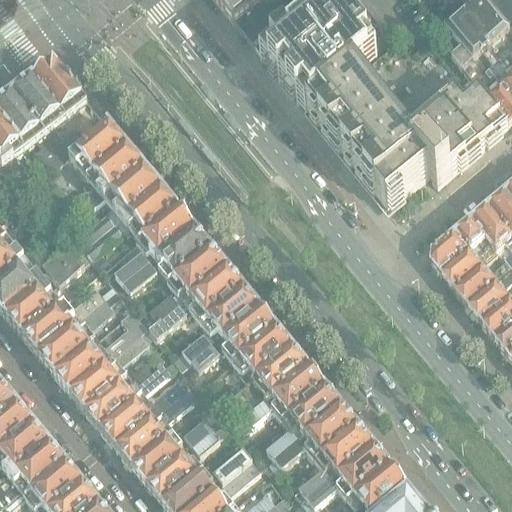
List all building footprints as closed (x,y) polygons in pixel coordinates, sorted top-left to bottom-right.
[(255,52),(261,59),(287,38),(257,0),(211,0),(234,27),(254,52),(255,52)] [(440,33),(443,31),(467,11),(458,0),(420,0),(417,3),(440,33)] [(509,35),(480,0),(467,11),(443,31),(460,52),(450,62),(462,75),(464,78),(481,64),(511,39),(509,36),(509,35)] [(511,0),(480,0),(509,35),(511,38),(511,0)] [(354,78),(360,55),(367,49),(338,14),(329,4),(307,21),(287,38),(261,59),(260,60),(271,73),(289,95),(306,116),(354,78)] [(511,69),(510,67),(504,61),(489,73),(511,100),(511,69)] [(511,129),(511,100),(489,73),(481,64),(464,78),(465,79),(463,80),(478,97),(508,133),(511,129)] [(54,135),(87,107),(59,72),(49,71),(33,84),(12,100),(67,166),(69,164),(74,159),(54,135)] [(481,156),(508,133),(478,97),(464,108),(454,97),(441,109),(404,140),(358,82),(354,78),(306,116),(387,216),(424,187),(428,183),(437,193),(481,156)] [(67,166),(12,100),(0,109),(0,125),(23,155),(35,146),(41,154),(36,158),(51,178),(67,166)] [(23,155),(0,125),(0,156),(18,181),(25,175),(15,162),(23,155)] [(105,206),(143,174),(108,132),(74,159),(69,164),(89,189),(84,193),(87,197),(45,232),(53,242),(61,235),(65,239),(105,206)] [(18,181),(0,156),(0,175),(10,188),(18,181)] [(83,259),(161,195),(143,174),(105,206),(110,214),(106,222),(74,248),(75,249),(83,259)] [(139,246),(177,215),(161,195),(83,259),(90,267),(92,268),(123,242),(131,238),(139,246)] [(511,207),(505,198),(491,211),(511,238),(511,207)] [(511,238),(491,211),(472,226),(491,251),(496,256),(506,249),(511,256),(511,238)] [(117,298),(194,236),(177,215),(139,246),(135,249),(146,262),(143,263),(142,262),(115,284),(121,292),(116,296),(117,298)] [(472,226),(461,235),(475,252),(481,248),(484,251),(486,254),(491,251),(472,226)] [(0,285),(24,265),(0,234),(0,285)] [(432,270),(440,281),(475,252),(461,235),(433,259),(432,259),(431,270),(432,270)] [(168,289),(210,255),(194,236),(117,298),(121,303),(125,308),(157,281),(155,279),(159,279),(168,289)] [(482,273),(477,266),(478,261),(486,254),(484,251),(481,248),(475,252),(440,281),(453,297),(482,273)] [(45,290),(39,282),(46,278),(52,285),(83,259),(75,249),(43,275),(35,278),(24,265),(0,285),(0,318),(4,323),(45,290)] [(149,339),(226,274),(210,255),(168,289),(166,290),(177,304),(174,307),(171,304),(150,321),(149,319),(140,327),(147,336),(149,339)] [(21,343),(61,310),(54,301),(60,295),(84,273),(84,272),(90,267),(83,259),(52,285),(57,291),(52,298),(45,290),(4,323),(21,343)] [(110,271),(102,261),(92,269),(101,279),(110,271)] [(466,313),(511,273),(507,267),(489,282),(482,273),(453,297),(466,313)] [(506,301),(506,295),(511,289),(511,273),(466,313),(479,328),(509,304),(506,301)] [(199,330),(242,294),(226,274),(149,339),(151,341),(157,348),(187,323),(191,320),(199,330)] [(37,363),(117,298),(116,296),(112,292),(100,301),(96,296),(71,317),(64,308),(61,310),(21,343),(37,363)] [(190,371),(259,315),(242,294),(199,330),(207,340),(173,368),(181,378),(190,371)] [(96,347),(90,339),(115,318),(110,313),(121,303),(117,298),(37,363),(53,382),(96,347)] [(511,303),(510,305),(509,304),(479,328),(492,345),(511,328),(511,303)] [(230,370),(275,334),(259,315),(190,371),(198,380),(219,363),(218,362),(221,360),(230,370)] [(69,401),(147,336),(140,327),(139,326),(103,356),(96,347),(53,382),(69,401)] [(506,361),(511,356),(511,328),(492,345),(506,361)] [(247,390),(291,354),(275,334),(230,370),(247,390)] [(151,341),(149,339),(147,336),(69,401),(84,419),(127,384),(120,375),(149,351),(145,346),(151,341)] [(244,427),(308,374),(291,354),(247,390),(227,407),(244,427)] [(100,438),(143,403),(170,380),(162,370),(135,392),(127,384),(84,419),(100,438)] [(280,428),(323,393),(308,374),(244,427),(236,433),(244,442),(267,423),(270,420),(271,417),(280,428)] [(152,417),(158,413),(162,418),(189,395),(181,385),(150,411),(143,403),(100,438),(116,457),(156,423),(152,417)] [(0,428),(18,414),(1,392),(0,392),(0,428)] [(274,468),(340,413),(323,393),(280,428),(290,441),(287,442),(266,458),(274,468)] [(131,475),(173,440),(166,431),(198,405),(189,395),(162,418),(167,425),(162,429),(156,423),(116,457),(131,475)] [(313,469),(356,433),(340,413),(274,468),(268,473),(275,482),(303,460),(304,457),(313,469)] [(0,511),(16,511),(24,506),(66,471),(18,414),(0,428),(0,511)] [(145,492),(223,430),(218,424),(207,433),(203,428),(179,448),(173,440),(131,475),(145,492)] [(161,511),(204,477),(197,468),(221,449),(218,445),(228,437),(223,430),(145,492),(161,511)] [(303,511),(374,454),(356,433),(313,469),(324,481),(320,481),(288,507),(291,511),(303,511)] [(346,508),(389,473),(374,454),(303,511),(319,511),(335,499),(336,496),(346,508)] [(215,481),(209,473),(204,477),(161,511),(197,511),(252,468),(243,458),(215,481)] [(233,511),(228,505),(230,503),(231,503),(261,479),(252,468),(197,511),(233,511)] [(58,511),(83,492),(66,471),(24,506),(28,511),(58,511)] [(383,511),(405,494),(406,493),(389,473),(346,508),(349,511),(383,511)] [(96,511),(98,511),(83,492),(58,511),(96,511)] [(420,511),(415,505),(414,505),(405,494),(383,511),(420,511)] [(275,511),(285,504),(282,501),(273,509),(267,502),(254,511),(275,511)]
